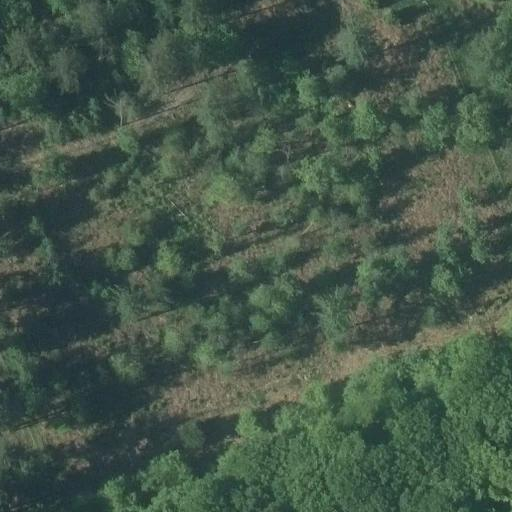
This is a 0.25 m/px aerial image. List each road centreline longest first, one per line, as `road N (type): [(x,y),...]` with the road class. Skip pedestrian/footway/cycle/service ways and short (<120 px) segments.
road 1 (track): [(173,511),(511,365)]
road 2 (track): [(48,511),(34,420),(0,354)]
